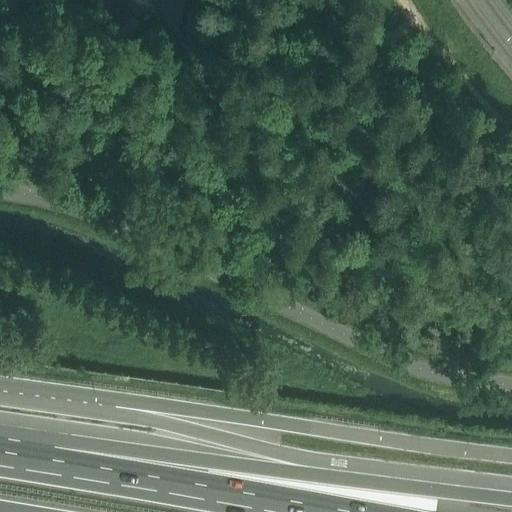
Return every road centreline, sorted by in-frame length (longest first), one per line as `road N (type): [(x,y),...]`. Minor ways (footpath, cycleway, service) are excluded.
road 1 (motorway): [(511,499),(209,461),(54,453)]
road 2 (motorway): [(347,511),(54,453)]
